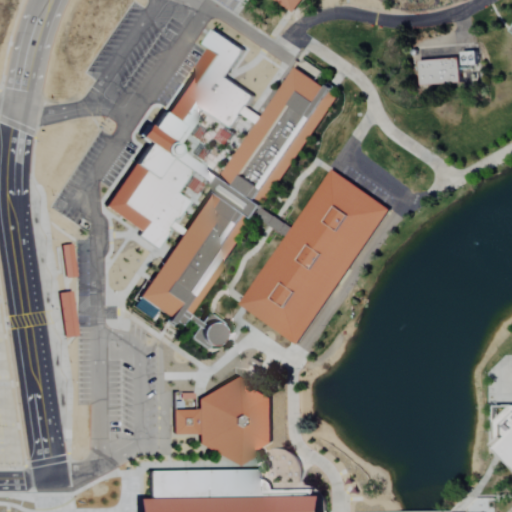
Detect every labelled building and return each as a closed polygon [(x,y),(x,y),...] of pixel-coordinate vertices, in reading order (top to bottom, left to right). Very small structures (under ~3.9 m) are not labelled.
[(300,0),(292,12),(275,0),(300,0)] [(214,29),(245,50),(226,77),(254,96),(232,128),(202,108),(168,157),(190,172),(176,193),(188,201),(175,220),(172,218),(165,228),(168,230),(156,249),(136,236),(140,230),(104,204),(148,143),(138,136),(146,125),(150,128),(162,112),(167,115),(213,50),(205,44),(214,29)] [(411,60),(459,57),(458,44),(477,42),(482,83),(414,89),(411,60)] [(296,66),(328,90),(337,96),(263,204),(265,205),(255,219),(253,219),(188,315),(199,322),(206,312),(209,314),(222,323),(219,325),(220,327),(221,330),(222,332),(222,334),(221,338),(219,341),(217,343),(215,345),(211,345),(209,345),(207,345),(205,349),(188,337),(196,326),(185,319),(180,325),(174,321),(171,326),(164,321),(167,317),(137,296),(296,66)] [(331,168),(390,209),(297,344),(238,304),(329,171),(331,168)] [(63,279),(74,277),(69,245),(58,246),(63,279)] [(75,337),(70,292),(57,293),(61,338),(75,337)] [(234,376),(273,397),(273,444),(234,466),(196,444),(196,434),(196,409),(196,399),(198,398),(234,376)] [(511,461),(495,444),(497,442),(496,406),(511,405),(511,461)] [(171,410),(196,409),(196,434),(171,434),(171,410)] [(325,497),(325,511),(136,511),(136,499),(148,499),(147,471),(262,469),(262,496),(315,496),(325,497)]
